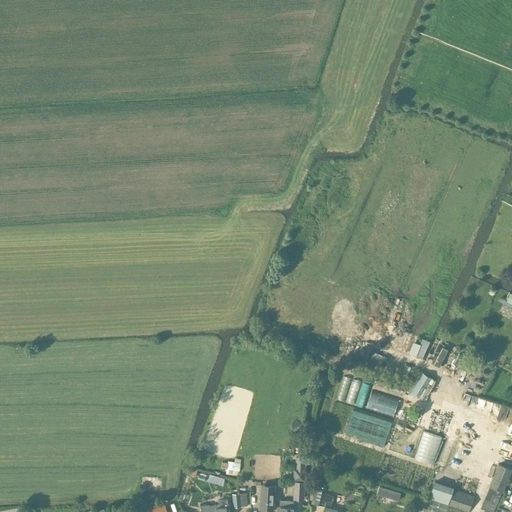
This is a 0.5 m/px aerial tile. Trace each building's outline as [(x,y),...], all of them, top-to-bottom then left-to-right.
[(446,358),(453,361),(459,349),(437,339),(431,351),(437,354),(433,362),(442,366),(446,358)] [(409,353),(417,355),(421,343),(414,341),(409,353)] [(354,404),(361,381),(344,375),(337,399),(354,404)] [(367,409),(395,415),(399,398),(372,391),(367,409)] [(384,446),(393,420),(354,408),(346,434),(384,446)] [(424,430),(415,458),(433,464),(442,436),(424,430)] [(294,467),(294,479),(305,479),(306,456),(295,456),(295,467),(294,467)] [(489,486),(490,487),(502,491),(503,492),(511,469),(511,468),(498,463),(489,486)] [(294,481),(293,498),(304,498),(305,482),(294,481)] [(261,484),(261,488),(259,509),(273,510),(275,485),(261,484)] [(379,486),(377,493),(399,500),(401,493),(379,486)] [(493,511),(502,491),(490,487),(482,508),(490,511),(493,511)] [(454,489),(448,505),(448,506),(465,511),(468,511),(474,496),(454,489)] [(240,493),(232,494),(234,507),(241,507),(240,493)] [(333,496),(321,493),(319,505),(324,506),(322,511),(336,511),(337,509),(330,508),(333,496)] [(208,504),(200,505),(200,511),(228,511),(228,502),(227,503),(227,498),(218,499),(219,503),(208,504)] [(293,511),(294,507),(294,501),(280,500),(279,511),(293,511)]
